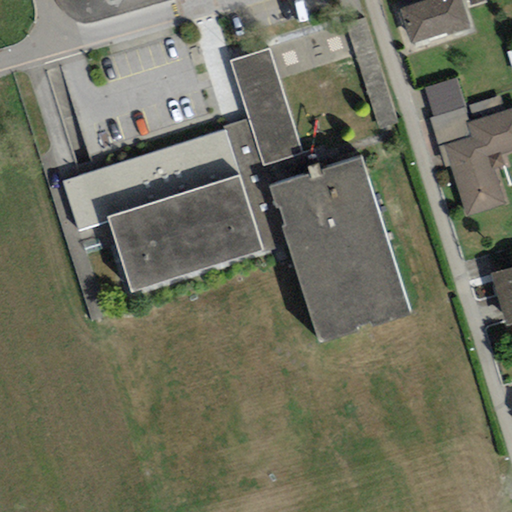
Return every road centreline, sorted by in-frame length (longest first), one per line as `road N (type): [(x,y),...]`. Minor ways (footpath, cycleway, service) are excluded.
road 1 (residential): [(373,0),(511,436)]
road 2 (residential): [(56,45),(214,0)]
